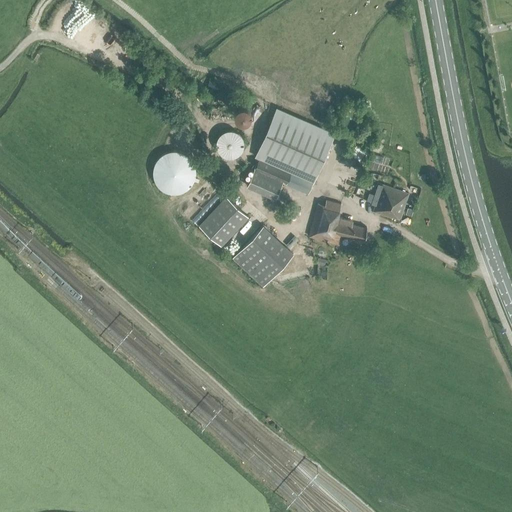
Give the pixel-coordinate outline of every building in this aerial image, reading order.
[(249,105),(249,104),(249,101),(247,98),(244,96),(240,96),(237,97),(235,99),(233,101),(233,105),(233,108),(235,110),(238,112),(241,113),(243,113),(244,112),(247,110),(248,108),(249,105)] [(332,133),(274,107),(254,153),(311,179),(332,133)] [(232,155),(236,153),(240,150),(242,145),(243,140),(241,135),(237,131),(233,129),(227,129),(222,130),(219,134),(216,139),(216,144),(218,149),(222,153),(226,155),(232,155)] [(346,161),(355,166),(365,148),(357,143),(346,161)] [(174,192),(180,192),(187,189),(192,184),(195,178),(196,171),(195,165),(193,159),(188,154),(182,150),(175,149),(168,150),(162,153),(157,157),(154,163),(153,170),(153,177),(156,183),(161,188),(167,191),(174,192)] [(283,181),(306,192),(311,179),(260,156),(248,183),(276,196),(283,181)] [(392,215),(400,218),(408,193),(382,184),(373,211),(391,217),(392,215)] [(245,213),(223,192),(196,221),(218,242),(245,213)] [(340,244),(343,234),(363,240),(366,227),(359,225),(360,222),(338,216),(341,203),(319,197),(309,237),(340,244)] [(289,251),(260,223),(229,255),(258,283),(289,251)]
